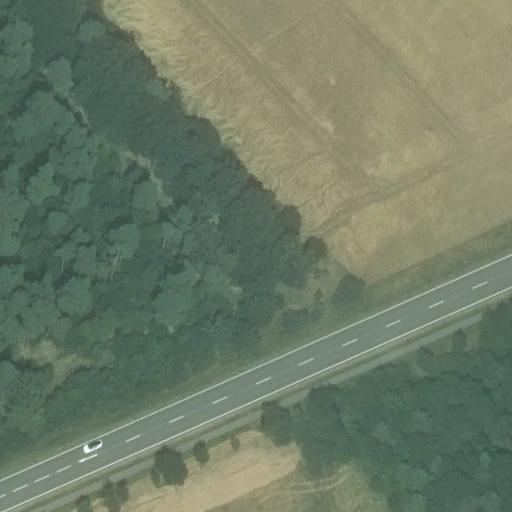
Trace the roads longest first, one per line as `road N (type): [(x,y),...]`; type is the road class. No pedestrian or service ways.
road 1 (track): [(14,0),(342,354)]
road 2 (primary): [(342,354),(0,503)]
road 3 (primary): [(342,354),(511,278)]
